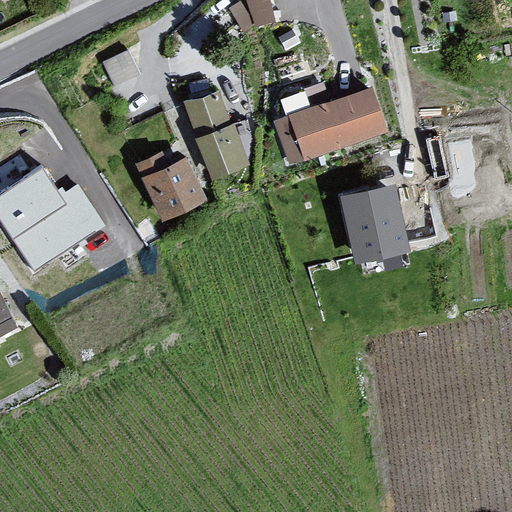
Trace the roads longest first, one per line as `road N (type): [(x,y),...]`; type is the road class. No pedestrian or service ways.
road 1 (unknown): [(412,201),(387,0)]
road 2 (tertiary): [(0,66),(135,0)]
road 3 (unknown): [(174,113),(147,50),(191,0)]
